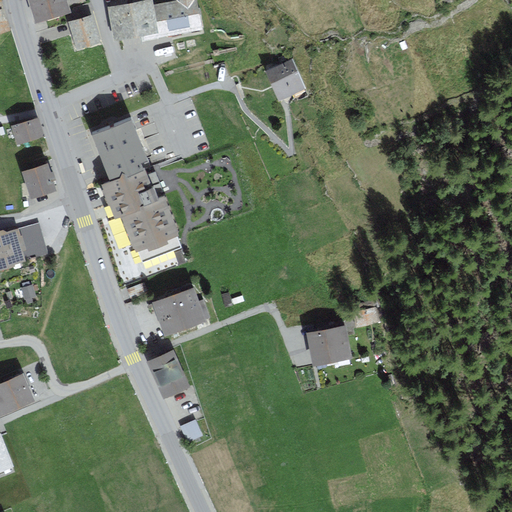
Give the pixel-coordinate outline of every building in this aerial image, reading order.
[(0,0),(0,34),(11,31),(1,1),(0,0)] [(66,0),(31,0),(37,18),(69,8),(66,0)] [(151,0),(108,7),(114,41),(140,37),(158,34),(153,6),(151,0)] [(176,0),(177,2),(153,6),(158,34),(140,37),(142,43),(203,31),(196,0),(176,0)] [(100,42),(93,16),(69,23),(77,49),(100,42)] [(293,61),(265,73),(278,102),(306,90),(293,61)] [(133,251),(134,253),(147,251),(179,239),(176,232),(163,195),(158,197),(154,187),(151,187),(142,163),(147,161),(131,118),(91,134),(109,182),(101,185),(110,211),(112,218),(113,219),(120,217),(128,237),(133,251)] [(33,119),(12,126),(19,147),(40,140),(33,119)] [(48,164),(22,172),(30,199),(57,191),(48,164)] [(28,259),(48,254),(39,223),(20,228),(28,259)] [(0,270),(15,266),(14,264),(26,261),(18,229),(4,233),(3,230),(0,231),(0,270)] [(32,285),(22,288),(25,299),(34,296),(32,285)] [(196,288),(153,301),(165,338),(208,325),(196,288)] [(344,326),(307,334),(313,366),(351,359),(344,326)] [(152,361),(146,364),(163,401),(189,389),(184,377),(172,352),(152,361)] [(23,369),(0,379),(0,412),(36,396),(23,369)] [(180,430),(187,445),(203,438),(196,423),(195,421),(179,428),(180,430)] [(0,430),(0,467),(13,462),(0,430)]
